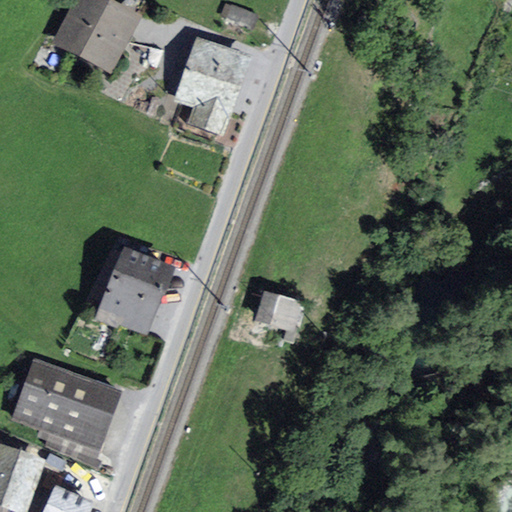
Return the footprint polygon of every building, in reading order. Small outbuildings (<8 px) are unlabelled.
[(137,12),(118,0),(79,0),(57,36),(103,65),(137,12)] [(247,46),(191,30),(174,91),(230,106),(247,46)] [(146,337),(173,270),(122,250),(96,318),(146,337)] [(302,307),(263,297),(256,327),(295,336),(302,307)] [(124,393),(34,362),(12,426),(102,457),(124,393)] [(0,511),(32,511),(49,463),(0,446),(0,511)]
